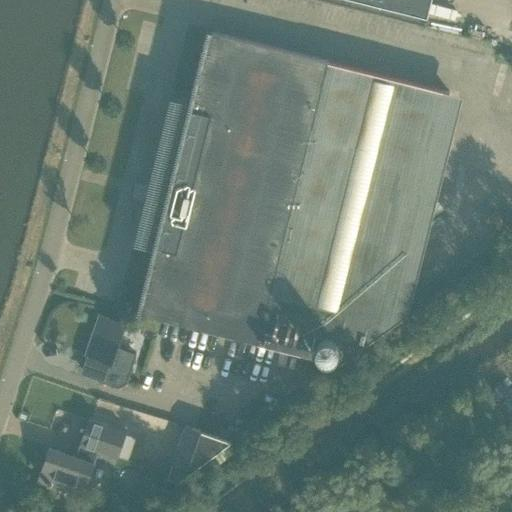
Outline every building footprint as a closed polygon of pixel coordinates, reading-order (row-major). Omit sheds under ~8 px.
[(366,0),(428,15),(431,0),(366,0)] [(171,104),(136,241),(156,246),(140,312),(341,362),(385,330),(389,311),(431,143),(448,147),(454,122),(437,117),(444,90),(209,32),(191,109),(171,104)] [(129,287),(118,285),(113,305),(124,308),(129,287)] [(88,354),(81,373),(101,380),(118,385),(122,385),(124,383),(126,381),(136,352),(119,346),(128,322),(100,312),(85,353),(88,354)] [(50,446),(39,479),(84,495),(99,450),(118,456),(119,453),(126,433),(127,430),(90,418),(89,417),(82,436),(79,446),(76,455),(50,446)] [(178,448),(169,474),(179,477),(231,440),(186,425),(178,448)]
